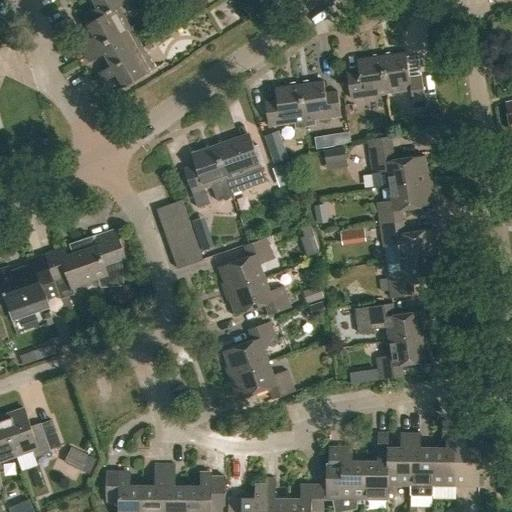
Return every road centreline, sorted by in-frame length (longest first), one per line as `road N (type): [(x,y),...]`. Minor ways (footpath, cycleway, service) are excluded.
road 1 (residential): [(132,341),(155,404),(192,441),(255,445),(340,410),(511,387)]
road 2 (residential): [(511,334),(465,3)]
road 3 (unclassified): [(100,158),(323,0)]
road 4 (residential): [(132,341),(160,327),(161,292),(153,249),(100,158)]
road 5 (residential): [(100,158),(58,93),(41,36),(17,0)]
road 6 (residential): [(132,341),(0,387)]
